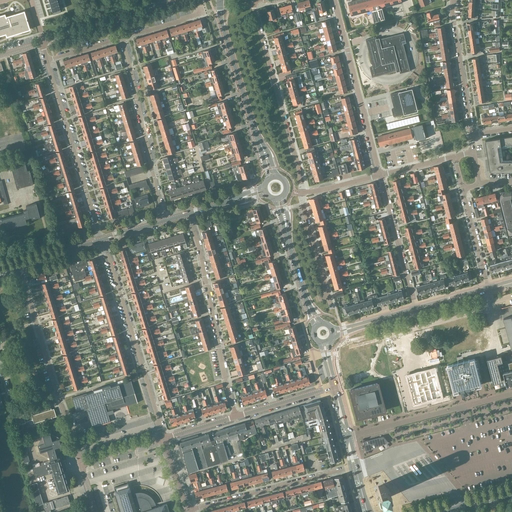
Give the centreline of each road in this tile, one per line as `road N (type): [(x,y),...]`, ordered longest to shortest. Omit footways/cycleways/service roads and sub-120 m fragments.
road 1 (residential): [(188,213),(235,416)]
road 2 (residential): [(162,438),(101,239)]
road 3 (unclassified): [(80,463),(19,268)]
road 4 (residential): [(301,192),(254,0)]
road 5 (residential): [(46,59),(101,239)]
road 6 (residential): [(163,220),(120,38)]
road 7 (unclassified): [(334,0),(380,175)]
road 8 (residential): [(187,510),(353,466)]
road 9 (secondary): [(259,142),(219,0)]
road 10 (residential): [(416,309),(380,175)]
